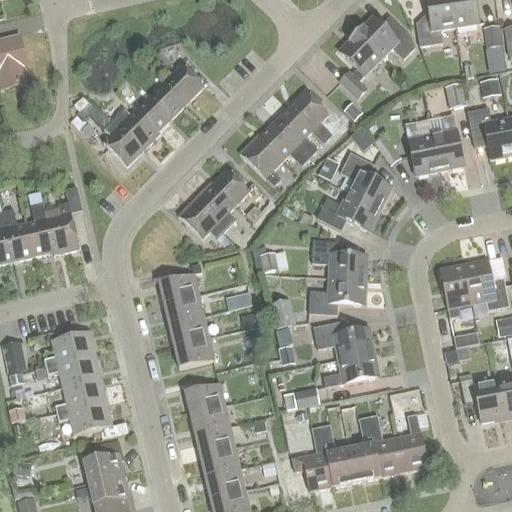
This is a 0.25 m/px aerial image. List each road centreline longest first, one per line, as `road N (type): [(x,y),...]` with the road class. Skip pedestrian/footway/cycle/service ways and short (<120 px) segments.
road 1 (residential): [(116,288),(110,253),(117,230),(304,39)]
road 2 (residential): [(455,467),(416,269),(440,236),(511,220)]
road 3 (residential): [(171,511),(116,288)]
road 4 (residential): [(0,144),(33,140),(60,116),(53,14)]
